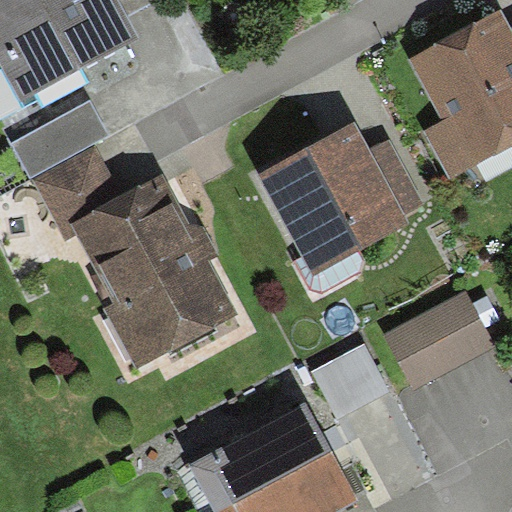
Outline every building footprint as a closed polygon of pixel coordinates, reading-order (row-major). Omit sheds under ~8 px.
[(107,0),(0,0),(0,34),(27,86),(125,35),(107,0)] [(434,137),(452,170),(511,136),(511,35),(509,37),(500,20),(417,66),(452,128),(434,137)] [(355,138),(273,182),(318,266),(400,222),(355,138)] [(131,141),(53,183),(145,352),(222,311),(131,141)] [(419,390),(501,350),(472,290),(390,330),(419,390)] [(343,419),(396,394),(374,346),(320,371),(343,419)] [(303,423),(208,476),(229,511),(310,511),(343,494),(303,423)]
